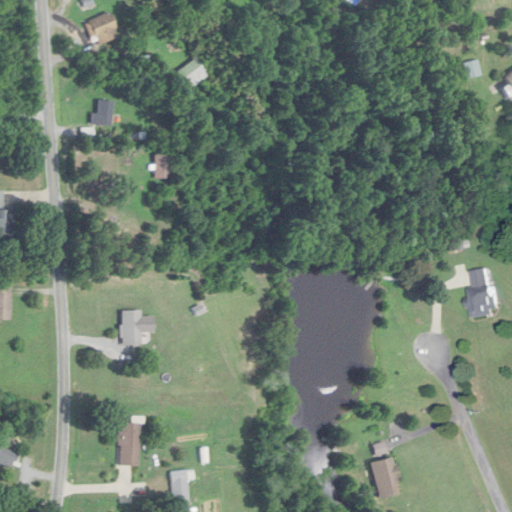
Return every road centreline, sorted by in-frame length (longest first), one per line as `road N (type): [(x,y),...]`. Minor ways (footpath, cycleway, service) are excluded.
road 1 (residential): [(53,511),(65,376),(41,0)]
road 2 (residential): [(503,511),(442,349)]
